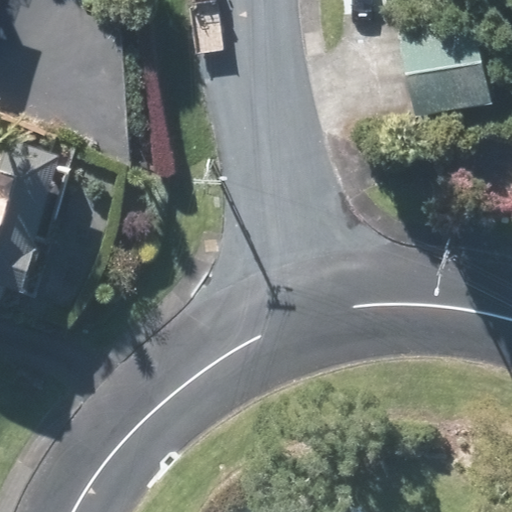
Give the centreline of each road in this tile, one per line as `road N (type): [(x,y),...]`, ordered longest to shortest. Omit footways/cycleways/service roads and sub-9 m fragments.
road 1 (residential): [(63,511),(135,412),(311,310)]
road 2 (residential): [(311,310),(261,0)]
road 3 (residential): [(311,310),(454,302),(511,319)]
